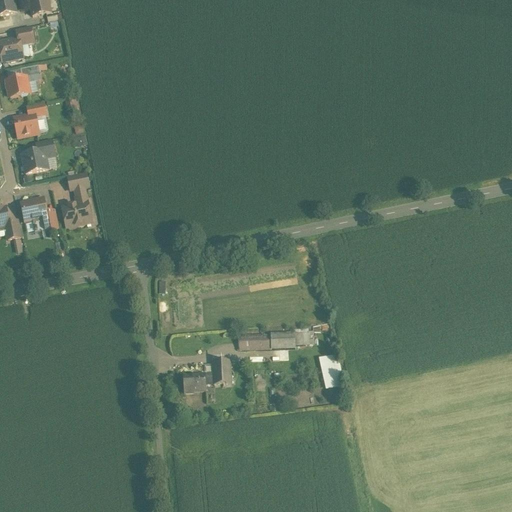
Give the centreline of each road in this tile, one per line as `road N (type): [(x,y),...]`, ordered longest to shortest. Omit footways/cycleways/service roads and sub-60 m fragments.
road 1 (tertiary): [(137,265),(511,188)]
road 2 (unclassified): [(137,265),(165,511)]
road 3 (tertiary): [(0,294),(137,265)]
